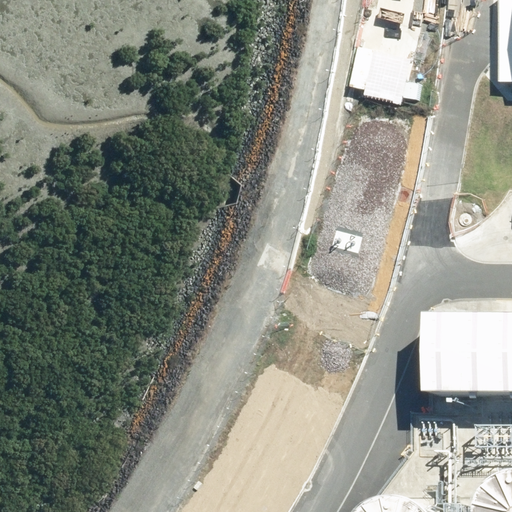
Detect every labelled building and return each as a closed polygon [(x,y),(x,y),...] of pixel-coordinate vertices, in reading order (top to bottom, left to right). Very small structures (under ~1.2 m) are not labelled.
[(511,176),(511,155),(504,149),(480,184),(498,197),(511,176)] [(497,198),(478,187),(454,230),(472,241),(497,198)] [(504,266),(490,262),(452,251),(441,288),(479,299),(485,281),(499,285),(504,266)] [(511,315),(450,316),(451,394),(511,393),(511,315)] [(511,511),(511,475),(508,478),(497,490),(490,505),(489,511),(511,511)] [(458,511),(457,508),(446,496),(432,488),(416,485),(400,488),(386,495),(375,507),(372,511),(458,511)]
